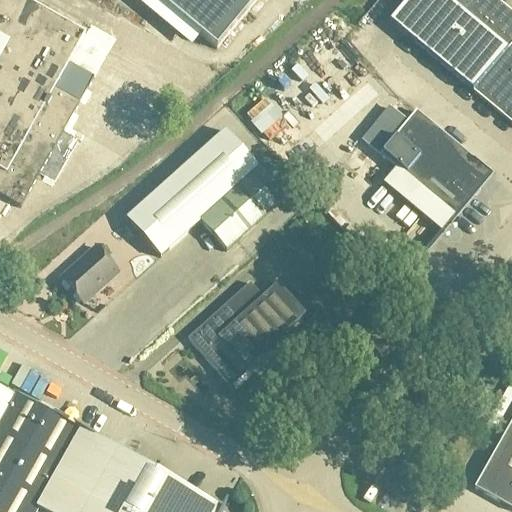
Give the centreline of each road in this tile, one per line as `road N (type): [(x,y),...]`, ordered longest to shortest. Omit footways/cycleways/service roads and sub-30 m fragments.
road 1 (unclassified): [(299,497),(0,324)]
road 2 (unclassified): [(299,497),(344,429),(511,238)]
